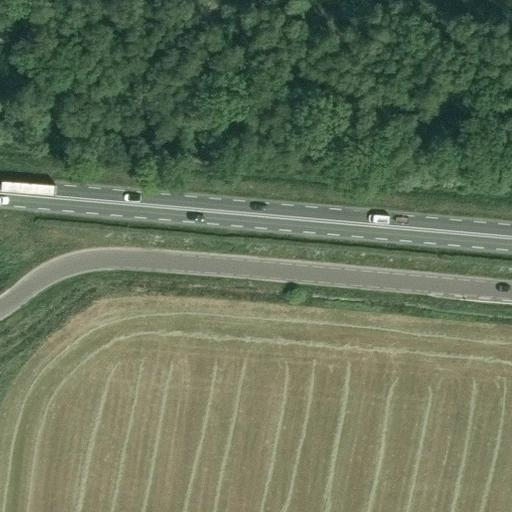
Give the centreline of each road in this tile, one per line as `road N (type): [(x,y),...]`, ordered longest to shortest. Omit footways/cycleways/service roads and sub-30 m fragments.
road 1 (unclassified): [(511,292),(108,259),(48,274),(0,310)]
road 2 (primary): [(511,237),(0,190)]
